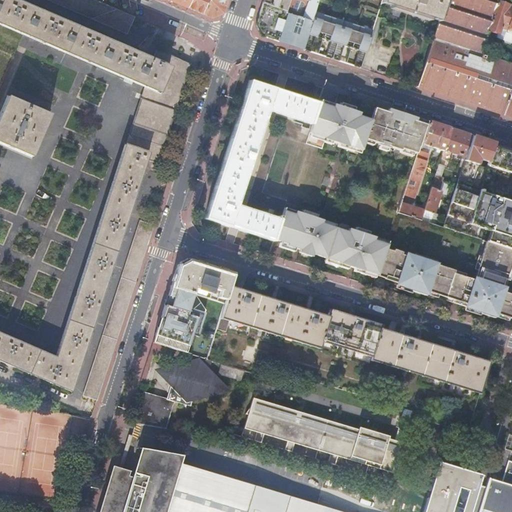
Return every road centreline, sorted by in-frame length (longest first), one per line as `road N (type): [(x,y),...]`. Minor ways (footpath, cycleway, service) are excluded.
road 1 (residential): [(511,342),(164,235)]
road 2 (residential): [(511,131),(230,37)]
road 3 (residential): [(164,235),(75,511)]
road 4 (residential): [(230,37),(164,235)]
